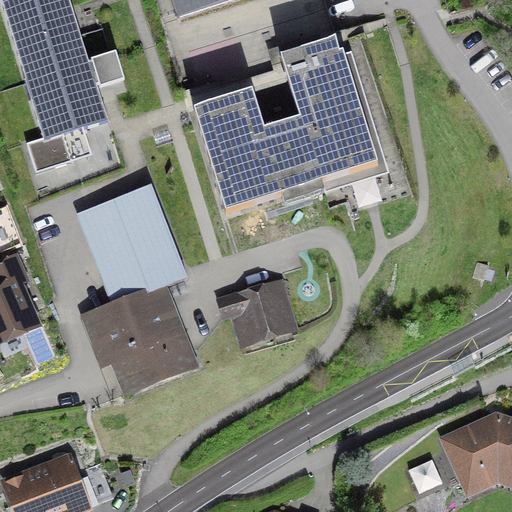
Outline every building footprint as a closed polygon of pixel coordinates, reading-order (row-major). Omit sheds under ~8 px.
[(64,136),(108,123),(98,91),(107,88),(125,82),(116,54),(88,63),(68,0),(0,0),(0,2),(43,140),(26,145),(35,174),(73,162),(64,136)] [(235,0),(170,0),(177,20),(235,0)] [(322,187),(378,170),(344,56),(340,57),(336,44),(281,60),(300,123),(265,134),(253,94),(193,112),(225,216),(282,199),(285,209),(325,197),(322,187)] [(90,163),(87,149),(73,151),(75,165),(90,163)] [(406,195),(400,172),(352,186),(358,209),(406,195)] [(167,288),(188,280),(152,187),(75,217),(110,305),(80,317),(101,371),(111,367),(123,400),(200,370),(167,288)] [(31,284),(18,253),(0,260),(0,346),(43,329),(25,286),(31,284)] [(484,281),(489,266),(478,263),(473,278),(484,281)] [(216,301),(223,323),(230,320),(240,351),(300,332),(283,280),(216,301)] [(511,493),(511,420),(496,414),(439,439),(466,502),(499,487),(511,493)] [(92,511),(101,507),(91,478),(81,481),(71,455),(0,480),(0,481),(11,511),(92,511)] [(443,484),(432,461),(408,472),(418,495),(443,484)] [(135,484),(130,470),(119,474),(124,488),(135,484)]
